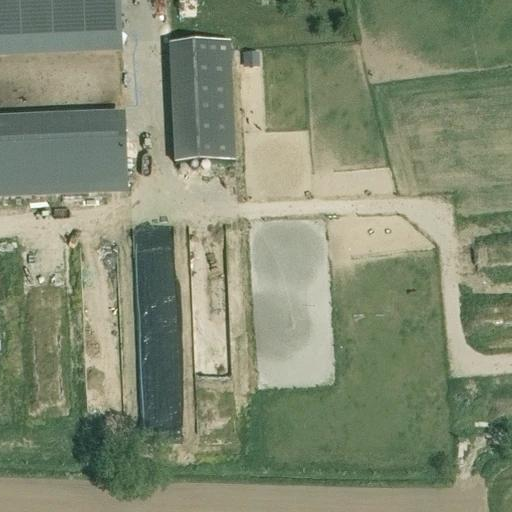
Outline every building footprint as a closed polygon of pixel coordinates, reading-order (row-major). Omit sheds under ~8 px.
[(0,0),(0,63),(123,58),(120,0),(0,0)] [(178,0),(169,0),(167,26),(186,29),(189,1),(178,0)] [(203,11),(207,28),(224,24),(220,7),(203,11)] [(265,26),(248,26),(248,37),(265,37),(265,26)] [(229,44),(169,47),(175,166),(235,163),(229,44)] [(0,194),(126,189),(124,133),(0,138),(0,194)] [(511,352),(494,353),(494,371),(511,371),(511,352)]
